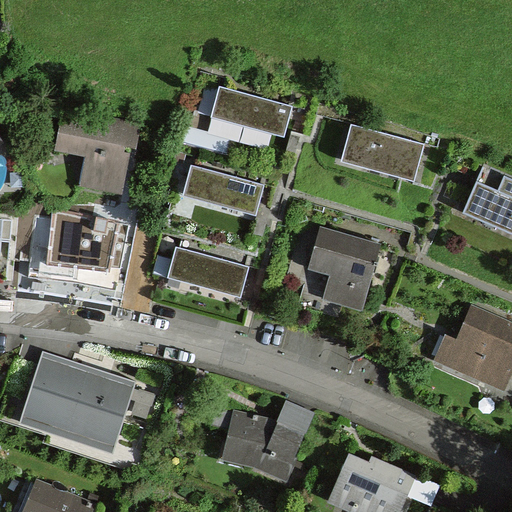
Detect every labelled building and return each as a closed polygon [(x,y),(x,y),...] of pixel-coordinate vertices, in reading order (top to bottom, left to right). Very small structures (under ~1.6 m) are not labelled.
[(292,110),(220,90),(212,121),(283,141),(292,110)] [(141,126),(62,111),(55,150),(87,156),(81,186),(122,193),(131,147),(137,148),(141,126)] [(422,146),(352,126),(342,164),(412,183),(422,146)] [(263,188),(192,170),(184,200),(255,218),(263,188)] [(497,194),(477,185),(462,218),(511,239),(511,181),(504,178),(497,194)] [(129,225),(53,211),(46,266),(119,272),(129,225)] [(382,246),(321,229),(310,269),(328,274),(321,299),(364,311),(382,246)] [(248,270),(176,250),(167,281),(239,301),(248,270)] [(511,375),(511,324),(471,307),(458,339),(448,335),(437,362),(506,390),(511,375)] [(107,380),(42,360),(28,404),(55,412),(52,423),(116,443),(135,382),(109,374),(107,380)] [(305,433),(276,421),(234,411),(222,460),(255,468),(285,481),(305,433)] [(367,463),(347,455),(328,502),(353,511),(391,511),(393,508),(401,511),(415,476),(370,457),(367,463)] [(89,511),(92,506),(36,481),(22,511),(89,511)]
